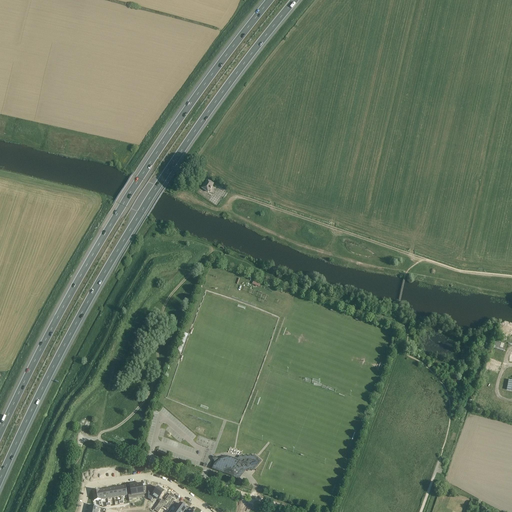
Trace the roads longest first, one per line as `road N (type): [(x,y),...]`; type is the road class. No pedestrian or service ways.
road 1 (motorway): [(0,479),(46,378),(161,183),(297,0)]
road 2 (motorway): [(268,0),(117,209),(0,433)]
road 3 (track): [(424,259),(224,189)]
road 4 (residential): [(248,496),(101,440),(80,442)]
road 5 (residential): [(81,511),(90,487),(140,477),(173,486),(210,511)]
